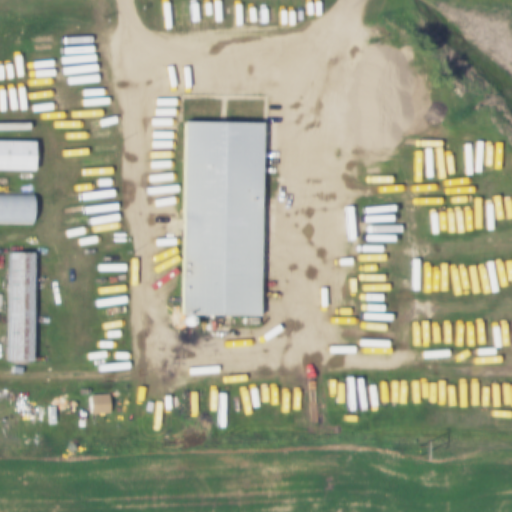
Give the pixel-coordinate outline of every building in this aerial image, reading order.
[(177,304),(180,117),(256,118),(254,305),(177,304)] [(0,165),(0,137),(32,137),(32,165),(0,165)] [(0,190),(28,191),(28,219),(0,219),(0,190)] [(28,358),(4,357),(5,249),(29,249),(28,358)] [(92,416),(110,416),(110,397),(92,397),(92,416)]
